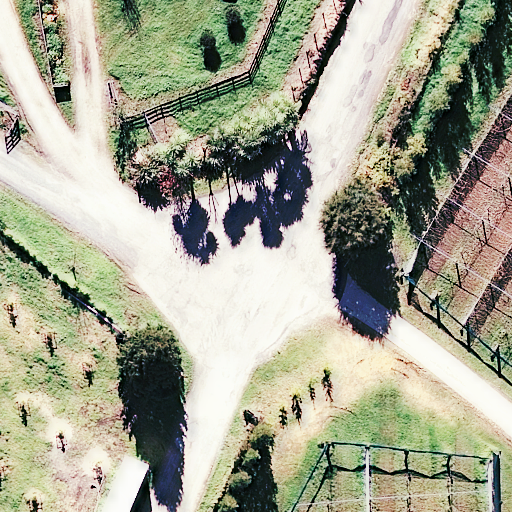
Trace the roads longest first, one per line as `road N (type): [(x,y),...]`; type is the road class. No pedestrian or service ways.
road 1 (track): [(321,222),(0,108)]
road 2 (track): [(321,222),(194,511)]
road 3 (track): [(419,0),(321,222)]
